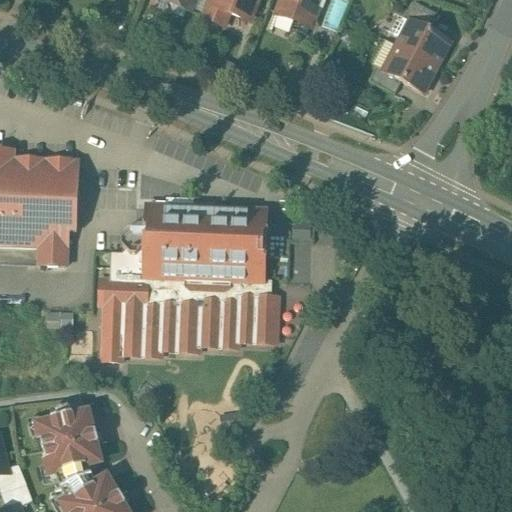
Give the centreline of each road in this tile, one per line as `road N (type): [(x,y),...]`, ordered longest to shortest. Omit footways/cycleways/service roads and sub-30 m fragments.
road 1 (secondary): [(419,200),(0,42)]
road 2 (residential): [(419,200),(327,357),(252,511)]
road 3 (residential): [(505,0),(419,200)]
